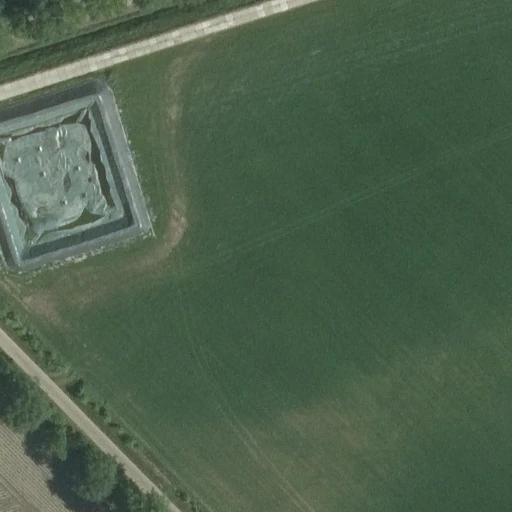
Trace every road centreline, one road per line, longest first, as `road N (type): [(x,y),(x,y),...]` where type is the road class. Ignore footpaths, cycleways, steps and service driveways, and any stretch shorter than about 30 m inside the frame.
road 1 (unclassified): [(170,511),(0,338)]
road 2 (track): [(128,0),(0,40)]
